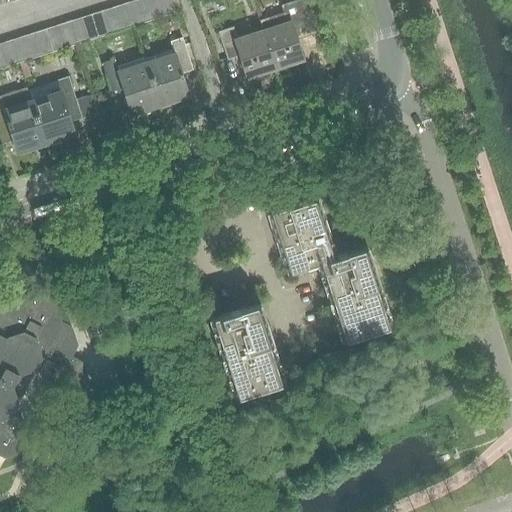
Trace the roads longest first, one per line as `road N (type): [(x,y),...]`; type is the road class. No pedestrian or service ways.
road 1 (tertiary): [(0,219),(391,88)]
road 2 (residential): [(511,404),(412,109),(391,88)]
